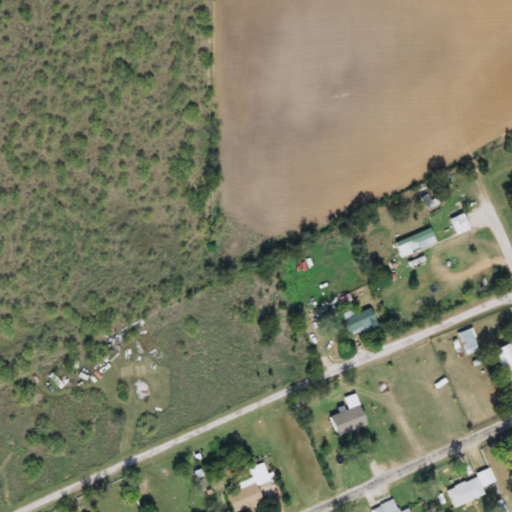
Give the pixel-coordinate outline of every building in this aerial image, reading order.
[(434,243),(398,258),(391,243),(427,228),(434,243)] [(375,325),(349,337),(340,320),(366,307),(375,325)] [(492,349),(509,342),(510,343),(511,342),(511,389),(510,390),(492,349)] [(345,411),(341,398),(353,394),(364,426),(332,436),(326,418),(345,411)] [(230,511),(223,493),(253,483),(248,469),(256,466),(268,501),(236,511),(230,511)] [(443,491),(475,477),(483,495),(451,509),(443,491)] [(407,511),(366,511),(391,500),(395,511),(398,511),(406,509),(407,511)]
